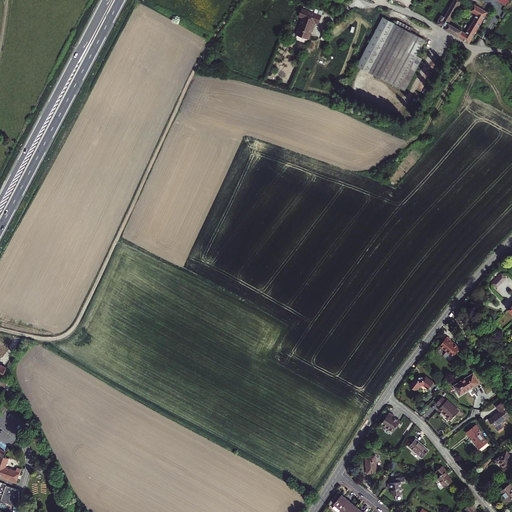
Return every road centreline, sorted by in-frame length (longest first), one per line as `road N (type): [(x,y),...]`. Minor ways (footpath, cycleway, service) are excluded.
road 1 (track): [(0,330),(58,341),(70,333),(196,60),(240,0)]
road 2 (trunk): [(0,228),(119,0)]
road 3 (trunk): [(106,0),(0,200)]
road 4 (tertiary): [(511,240),(386,396)]
road 5 (residential): [(386,396),(425,429),(491,511)]
road 6 (track): [(404,144),(420,134),(479,48)]
